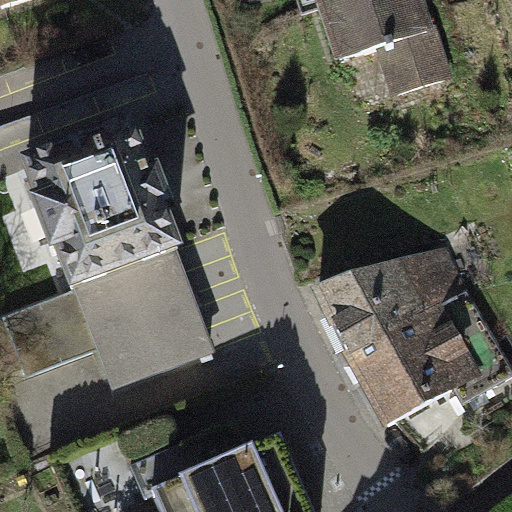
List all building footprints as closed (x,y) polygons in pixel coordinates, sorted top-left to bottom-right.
[(310,0),(346,111),(444,80),(417,0),(310,0)] [(132,136),(8,187),(57,306),(5,328),(29,387),(90,362),(112,415),(228,368),(132,136)] [(348,374),(445,321),(411,262),(310,296),(348,374)] [(348,374),(388,439),(484,385),(445,321),(348,374)] [(233,427),(131,473),(148,511),(310,511),(279,444),(247,458),(233,427)]
